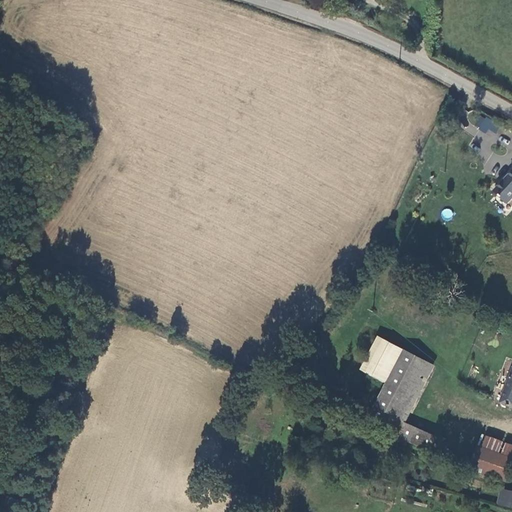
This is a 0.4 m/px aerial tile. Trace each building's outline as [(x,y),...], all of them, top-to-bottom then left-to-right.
[(458,97),(455,97),(453,99),(453,102),(455,104),(458,105),(461,104),(462,101),(461,98),(458,97)] [(489,128),(494,132),(497,128),(482,115),(474,124),(484,134),(489,128)] [(511,200),(511,171),(497,190),(511,202),(511,200)] [(444,220),(453,216),(450,207),(441,211),(444,220)] [(388,385),(406,352),(379,337),(361,372),(388,385)] [(395,436),(447,458),(450,452),(443,450),(447,442),(408,424),(437,367),(406,352),(388,385),(370,417),(394,428),(395,436)] [(511,409),(511,373),(501,405),(511,409)] [(511,444),(485,435),(480,448),(511,458),(511,444)] [(510,483),(511,477),(511,458),(480,448),(479,447),(471,469),(510,483)] [(511,491),(502,489),(497,506),(511,509),(511,491)]
